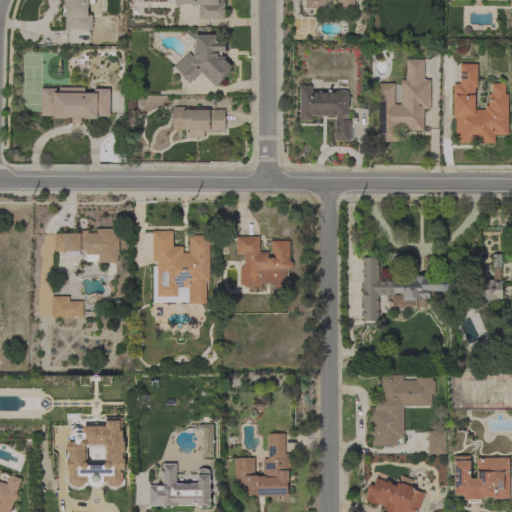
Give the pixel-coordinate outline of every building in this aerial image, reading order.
[(87,0),(87,15),(91,15),(90,30),(65,29),(65,16),(62,16),(62,0),(87,0)] [(197,19),(197,4),(174,4),(174,2),(168,2),(168,0),(223,0),(223,2),(224,2),(224,19),(197,19)] [(354,0),(354,7),(341,7),(341,2),(336,2),(336,0),(325,0),(325,8),(305,8),(305,0),(354,0)] [(193,53),(191,53),(192,39),(194,39),(194,35),(216,35),(216,42),(224,42),(224,52),(221,52),(220,56),(224,56),(224,60),(231,66),(227,70),(229,72),(214,86),(200,72),(189,83),(179,75),(180,74),(174,67),(179,61),(178,60),(181,56),(182,57),(187,52),(193,57),(193,53)] [(423,59),(423,79),(430,80),(429,109),(423,109),(423,130),(408,130),(408,128),(398,128),(398,142),(377,141),(378,83),(394,83),(393,104),(400,104),(400,79),(405,80),(405,59),(423,59)] [(457,143),(457,133),(455,133),(455,117),(452,117),(453,84),(459,84),(459,64),(477,64),(476,87),(474,87),(474,110),(484,110),(484,105),(487,105),(487,94),(491,94),(491,83),(504,83),(504,94),(507,94),(507,135),(494,135),(494,143),(457,143)] [(299,86),(311,86),(311,91),(338,91),(338,90),(344,90),(344,91),(347,91),(347,120),(349,120),(349,141),(334,141),(334,120),(335,120),(335,116),(311,116),(310,121),(299,121),(299,86)] [(41,88),(55,88),(55,92),(58,92),(58,88),(84,88),(84,92),(93,92),(94,89),(109,89),(109,116),(97,116),(97,118),(82,118),(82,117),(81,117),(80,123),(71,123),(71,117),(66,117),(66,118),(53,118),(53,116),(41,116),(41,88)] [(213,110),(213,109),(224,109),(224,131),(203,131),(203,137),(186,138),(186,127),(183,127),(183,130),(175,130),(175,129),(174,129),(173,127),(173,118),(172,118),(172,106),(183,106),(183,110),(213,110)] [(117,228),(117,238),(118,238),(118,255),(117,255),(117,263),(98,263),(97,255),(86,255),(86,251),(78,251),(78,256),(65,256),(65,251),(54,251),(54,234),(76,233),(76,230),(87,230),(87,233),(96,233),(96,229),(117,228)] [(152,301),(151,266),(156,266),(156,261),(152,261),(152,231),(172,231),(172,246),(182,246),(182,253),(188,253),(188,235),(208,235),(208,281),(205,281),(205,303),(188,304),(188,301),(152,301)] [(258,236),(258,252),(267,252),(267,258),(271,258),(271,241),(288,241),(288,260),(292,262),(292,267),(287,270),(287,289),(285,289),(285,290),(283,292),(277,292),(275,290),(275,289),(273,289),(273,283),(260,283),(261,289),(247,289),(247,288),(241,285),(239,285),(239,267),(241,267),(243,264),(243,255),(236,255),(236,236),(258,236)] [(378,321),(362,321),(362,258),(377,257),(377,280),(393,280),(393,279),(414,279),(414,276),(425,276),(425,277),(453,277),(453,291),(428,291),(429,299),(413,299),(413,300),(402,300),(402,296),(395,296),(395,295),(377,295),(378,321)] [(491,268),(499,268),(500,280),(501,280),(501,299),(497,299),(497,300),(479,300),(479,299),(475,299),(475,281),(485,281),(485,280),(493,280),(491,268)] [(51,317),(51,296),(69,296),(69,301),(82,301),(83,317),(51,317)] [(415,380),(415,376),(431,376),(431,380),(434,380),(434,394),(431,394),(431,406),(402,405),(402,438),(396,438),(396,446),(389,446),(389,448),(383,448),(383,446),(371,446),(371,434),(369,434),(369,408),(375,408),(375,401),(380,401),(380,375),(402,375),(402,380),(415,380)] [(121,441),(123,441),(123,452),(122,452),(122,458),(123,458),(123,469),(121,469),(121,480),(121,481),(120,483),(118,485),(115,486),(112,487),(110,486),(108,485),(105,482),(101,482),(100,484),(96,486),(93,486),(90,484),(87,482),(84,482),(83,483),(82,484),(80,486),(76,487),(72,486),(69,483),(68,481),(68,469),(66,469),(65,458),(67,458),(67,452),(66,452),(66,441),(68,441),(69,432),(70,430),(72,428),(76,427),(79,428),(81,429),(81,425),(90,425),(90,424),(93,423),(96,423),(97,424),(100,425),(104,425),(104,420),(105,420),(105,417),(121,417),(121,441)] [(201,456),(201,429),(197,429),(197,424),(211,424),(212,439),(213,439),(213,441),(212,441),(212,456),(201,456)] [(427,431),(444,431),(444,454),(427,454),(427,431)] [(234,485),(233,458),(254,458),(254,476),(257,476),(262,476),(262,459),(267,459),(267,434),(284,434),(284,454),(290,454),(290,468),(288,468),(288,496),(242,496),(242,485),(241,485),(234,485)] [(508,457),(508,499),(492,499),(492,497),(483,497),(483,500),(479,500),(479,502),(467,503),(467,500),(463,500),(463,495),(454,495),(453,456),(469,456),(469,478),(476,478),(476,458),(508,457)] [(148,484),(149,484),(149,485),(162,485),(162,464),(175,463),(175,483),(197,483),(197,470),(200,469),(205,468),(208,471),(209,478),(210,479),(210,482),(209,484),(209,487),(210,489),(210,493),(209,495),(209,506),(205,508),(201,508),(197,506),(197,505),(176,505),(176,506),(173,506),(170,508),(165,508),(162,506),(150,506),(150,507),(148,507),(148,484)] [(0,511),(0,482),(5,484),(8,474),(20,478),(15,491),(17,495),(15,499),(12,501),(8,511),(0,511)] [(418,509),(415,508),(413,511),(388,511),(383,510),(384,507),(375,503),(375,505),(365,501),(366,500),(364,499),(367,491),(366,491),(369,484),(372,486),(375,478),(397,486),(400,476),(412,480),(410,486),(415,488),(414,490),(424,494),(418,509)]
